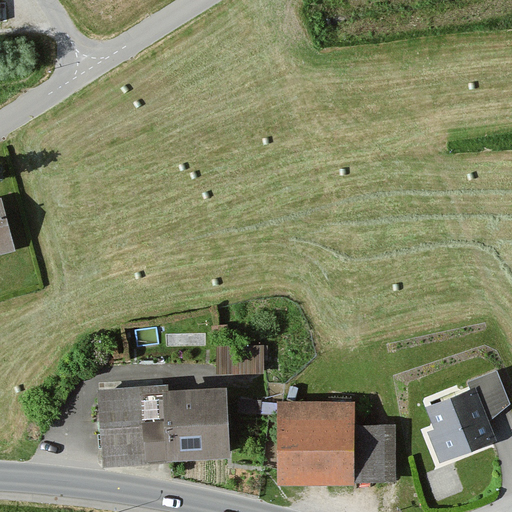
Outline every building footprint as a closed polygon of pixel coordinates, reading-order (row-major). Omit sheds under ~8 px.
[(0,202),(0,201),(0,257),(12,255),(0,202)] [(218,339),(217,367),(264,368),(264,340),(218,339)] [(470,389),(425,407),(433,429),(427,432),(439,464),(497,442),(489,421),(510,405),(497,371),(468,382),(470,389)] [(229,388),(100,392),(103,466),(231,462),(229,388)] [(356,402),(277,401),(276,486),(354,486),(354,482),(396,483),(396,424),(356,424),(356,402)]
